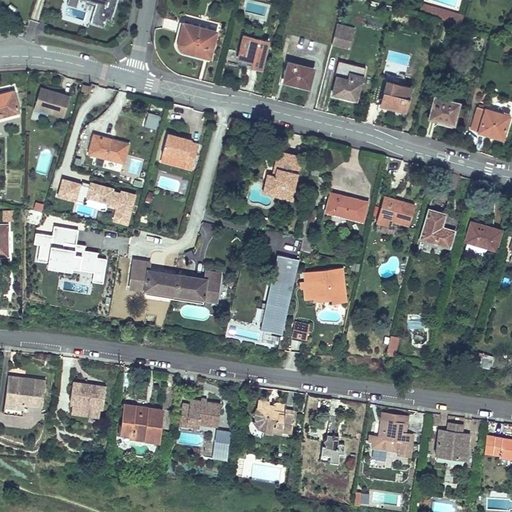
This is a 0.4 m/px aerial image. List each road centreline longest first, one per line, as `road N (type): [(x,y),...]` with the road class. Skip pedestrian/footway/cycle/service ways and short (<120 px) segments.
road 1 (residential): [(0,337),(511,409)]
road 2 (tertiary): [(132,79),(511,177)]
road 3 (tertiary): [(0,57),(48,58),(132,79)]
road 4 (unknown): [(237,103),(191,228)]
